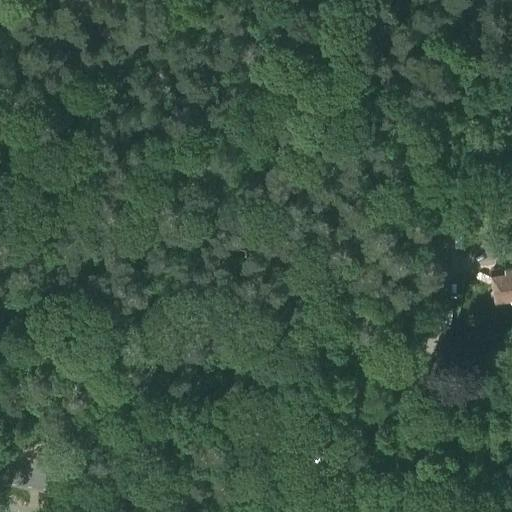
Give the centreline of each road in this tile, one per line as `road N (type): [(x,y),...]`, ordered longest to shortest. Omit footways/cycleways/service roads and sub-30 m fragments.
road 1 (residential): [(253,511),(416,376),(437,313),(476,0)]
road 2 (track): [(36,477),(46,445),(511,359)]
road 3 (tertiary): [(234,511),(0,471)]
